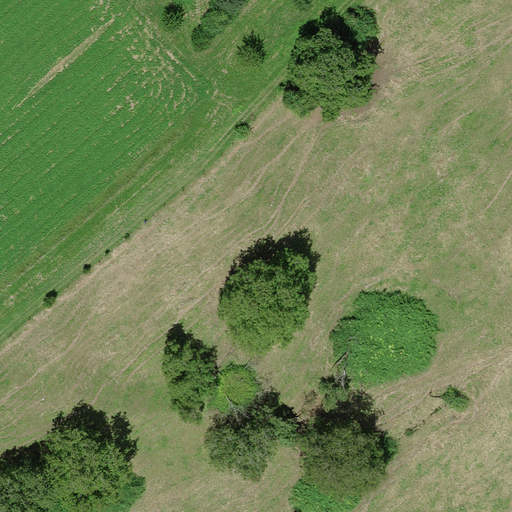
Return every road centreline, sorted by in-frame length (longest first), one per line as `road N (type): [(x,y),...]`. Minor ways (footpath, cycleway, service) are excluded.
road 1 (track): [(0,333),(204,154),(347,0)]
road 2 (track): [(329,511),(449,419),(511,351)]
